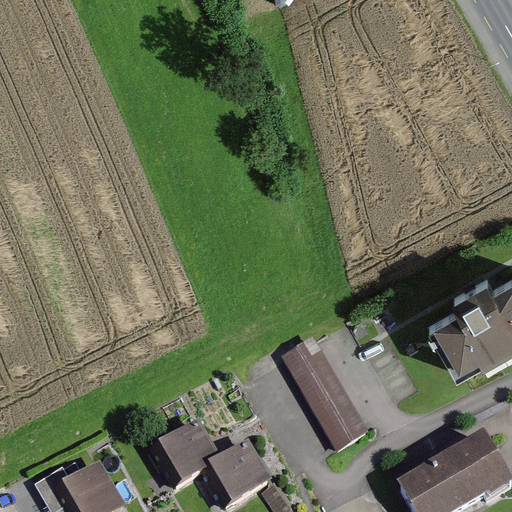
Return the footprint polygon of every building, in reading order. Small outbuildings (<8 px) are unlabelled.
[(511,284),(429,333),(456,380),(511,347),(511,284)] [(316,350),(287,367),(339,457),(369,440),(316,350)] [(175,489),(204,472),(218,464),(198,429),(155,454),(175,489)] [(486,446),(400,494),(410,511),(476,511),(511,492),(486,446)] [(246,448),(218,464),(204,472),(224,507),(266,483),(246,448)] [(66,476),(38,491),(48,511),(119,511),(99,473),(72,488),(66,476)]
